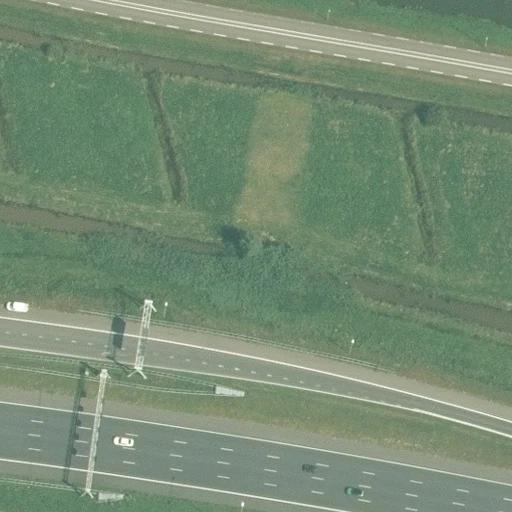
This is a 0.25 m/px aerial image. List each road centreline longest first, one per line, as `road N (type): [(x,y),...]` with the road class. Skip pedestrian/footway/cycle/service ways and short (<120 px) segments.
road 1 (motorway): [(511,429),(385,396),(0,333)]
road 2 (motorway): [(494,511),(0,432)]
road 3 (primary): [(108,0),(511,76)]
